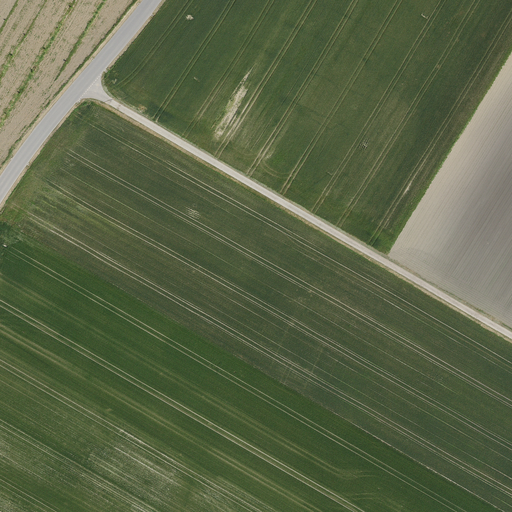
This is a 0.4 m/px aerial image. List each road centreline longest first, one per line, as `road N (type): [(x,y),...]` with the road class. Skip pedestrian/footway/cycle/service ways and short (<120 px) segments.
road 1 (track): [(82,82),(511,335)]
road 2 (tertiary): [(0,190),(152,0)]
